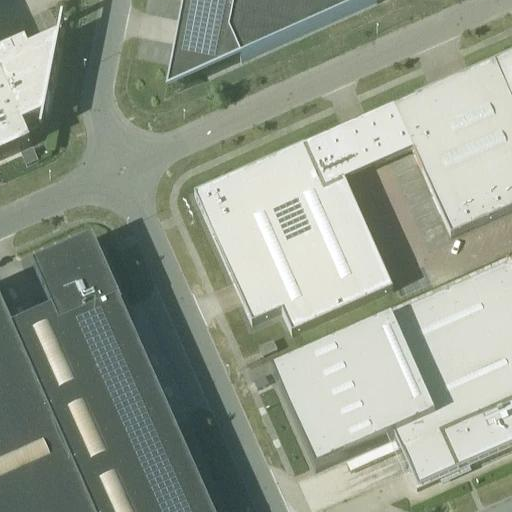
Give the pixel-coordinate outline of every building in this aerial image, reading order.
[(184,0),(166,99),(240,66),(248,62),(257,59),(265,55),(274,51),(282,47),(290,43),(299,40),(307,36),(316,32),(324,28),(333,24),(341,21),(350,17),(358,13),(367,9),(375,5),(377,5),(377,6),(378,6),(378,5),(378,4),(382,3),(387,0),(184,0)] [(0,58),(0,162),(31,149),(23,131),(42,122),(42,123),(44,123),(60,41),(58,40),(58,42),(28,55),(25,48),(0,58)] [(511,58),(393,111),(394,114),(412,156),(450,242),(511,214),(511,58)] [(412,156),(394,114),(393,111),(355,128),(312,147),(194,199),(252,329),(281,316),(292,339),(393,294),(344,186),(374,173),(412,156)] [(0,511),(209,511),(121,311),(122,311),(93,244),(33,271),(52,315),(12,333),(0,305),(0,511)] [(511,276),(509,270),(272,376),(315,475),(394,440),(417,492),(416,493),(417,494),(459,475),(458,473),(468,469),(469,470),(511,451),(511,276)] [(273,345),(259,351),(260,354),(262,359),(263,359),(263,360),(277,354),(273,345)]
